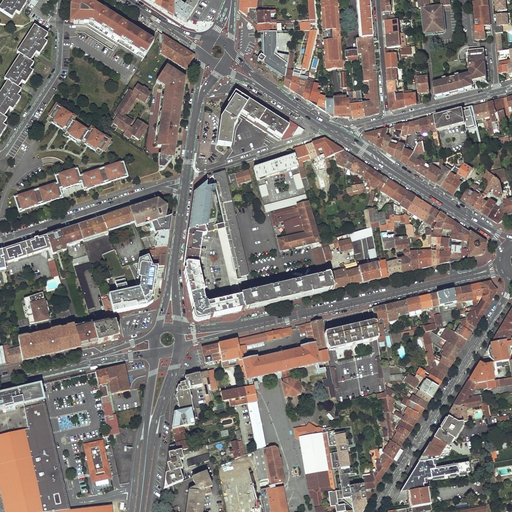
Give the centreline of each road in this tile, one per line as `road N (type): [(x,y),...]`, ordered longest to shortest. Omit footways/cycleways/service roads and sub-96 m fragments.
road 1 (tertiary): [(511,285),(374,511)]
road 2 (primary): [(236,328),(476,273)]
road 3 (residential): [(0,154),(57,72),(61,0)]
road 4 (residential): [(157,188),(0,239)]
road 5 (residential): [(185,177),(328,128)]
road 6 (secondary): [(350,141),(468,219)]
road 7 (residential): [(388,120),(377,0)]
